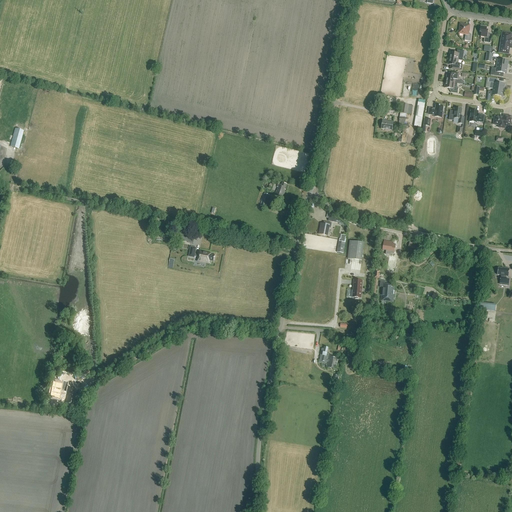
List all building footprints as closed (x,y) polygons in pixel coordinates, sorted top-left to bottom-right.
[(464,40),(470,41),(471,34),(468,34),(470,26),(463,25),(464,24),(460,24),(459,27),(460,27),(459,34),(465,35),(464,40)] [(483,42),(490,43),(491,36),(487,36),(488,31),(486,31),(487,27),(480,26),(480,33),(481,33),(480,37),(484,37),(483,42)] [(503,33),(499,53),(508,54),(509,48),(511,48),(511,43),(511,38),(511,34),(503,33)] [(462,61),(463,57),(464,51),(457,50),(456,54),(450,53),(449,59),(458,60),(462,61)] [(450,69),(454,69),(461,71),(462,64),(457,64),(458,60),(449,59),(448,65),(450,65),(450,69)] [(506,74),(507,68),(497,66),(496,69),(492,68),(490,75),(497,76),(498,72),(506,74)] [(457,84),(458,80),(459,80),(460,74),(449,72),(448,76),(446,76),(445,82),(457,84)] [(493,89),(504,91),(505,85),(496,83),(497,79),(489,78),(488,82),(490,83),(489,89),(493,89)] [(457,84),(445,82),(445,88),(451,89),(450,93),(457,94),(458,88),(457,87),(457,84)] [(411,83),(410,97),(418,98),(419,83),(411,83)] [(406,114),(407,114),(409,105),(402,104),(399,121),(405,122),(406,114)] [(434,117),(441,118),(443,107),(436,106),(435,109),(429,108),(428,115),(434,116),(434,117)] [(414,126),(421,128),(424,108),(417,107),(414,126)] [(455,108),(454,112),(450,111),(449,120),(454,121),(454,118),(459,119),(458,123),(463,124),(464,117),(461,117),(462,109),(455,108)] [(477,122),(483,123),(484,115),(478,115),(478,112),(471,111),(469,122),(476,123),(477,122)] [(498,128),(504,128),(504,126),(510,127),(511,119),(510,119),(510,117),(504,116),(503,118),(495,117),(494,124),(499,125),(498,128)] [(392,131),(393,122),(382,121),(381,129),(392,131)] [(24,131),(15,128),(10,146),(19,149),(24,131)] [(277,187),(278,188),(277,192),(276,191),(274,196),(282,199),(285,190),(284,190),(286,184),(282,183),(281,186),(278,184),(277,187)] [(269,195),(265,194),(260,206),(264,207),(269,195)] [(328,236),(329,229),(331,229),(332,224),(324,222),(324,224),(321,224),(319,234),(328,236)] [(149,237),(162,240),(163,234),(150,231),(149,237)] [(339,241),(337,252),(343,253),(345,243),(339,241)] [(364,243),(350,241),(348,259),(362,260),(364,243)] [(384,244),(383,250),(394,252),(395,247),(395,246),(394,245),(393,244),(392,244),(393,243),(386,242),(385,242),(384,243),(384,244)] [(420,251),(422,245),(409,242),(408,248),(420,251)] [(214,262),(215,255),(214,255),(210,255),(211,254),(199,252),(199,255),(195,254),(196,248),(191,247),(189,257),(194,258),(194,257),(198,257),(197,261),(209,264),(209,261),(213,261),(213,262),(214,262)] [(506,277),(508,277),(509,269),(504,269),(498,268),(497,275),(501,276),(501,279),(500,279),(500,283),(501,284),(501,285),(507,286),(507,285),(509,285),(509,280),(505,280),(506,277)] [(380,271),(375,270),(372,296),(375,297),(377,281),(379,279),(380,271)] [(362,281),(354,280),(352,298),(355,298),(355,299),(357,299),(359,298),(361,298),(362,281)] [(380,301),(393,302),(395,285),(385,284),(385,281),(380,281),(379,287),(382,287),(380,301)] [(495,311),(496,305),(480,302),(479,309),(495,311)] [(336,369),(338,357),(329,356),(329,360),(327,360),(329,353),(327,353),(328,348),(324,347),(324,349),(322,349),(319,363),(327,364),(327,362),(328,362),(327,368),(336,369)] [(73,406),(76,393),(74,392),(74,390),(69,389),(64,388),(63,394),(67,394),(65,405),(73,406)]
